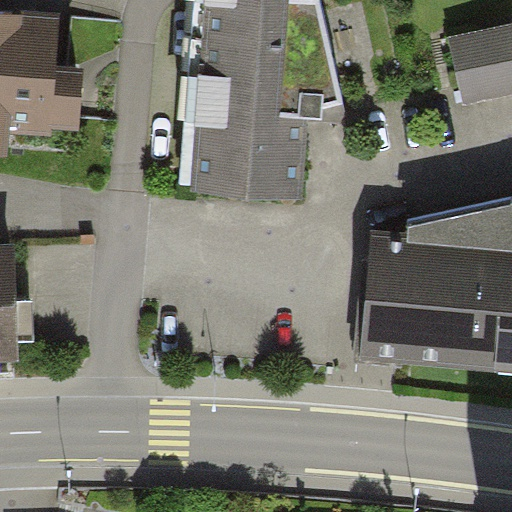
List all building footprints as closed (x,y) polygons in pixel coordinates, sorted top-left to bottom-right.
[(59,6),(0,0),(0,144),(12,145),(13,127),(52,130),(53,120),(78,122),(83,59),(55,57),(59,6)] [(213,0),(198,184),(305,193),(312,108),(350,111),(322,0),(213,0)] [(511,93),(511,24),(455,39),(471,104),(511,93)] [(511,200),(381,230),(372,354),(511,364),(511,200)] [(22,236),(0,236),(0,355),(26,355),(22,236)]
